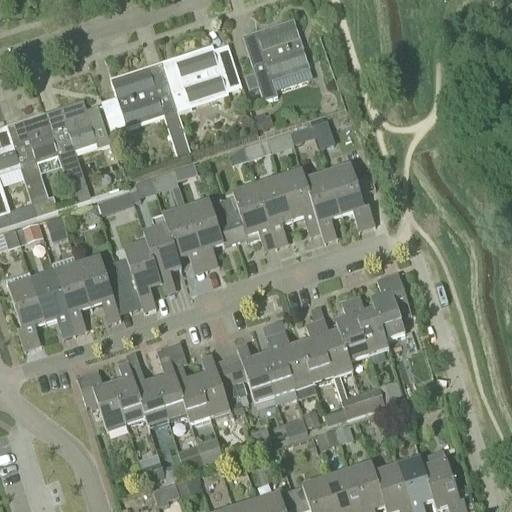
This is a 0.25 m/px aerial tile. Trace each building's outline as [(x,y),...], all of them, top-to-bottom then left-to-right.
[(265,67),(251,71),(254,80),(258,91),(258,93),(259,94),(263,107),(276,102),(275,97),(270,82),(307,70),(293,25),(281,29),(255,37),(265,67)] [(163,67),(161,68),(170,97),(177,118),(178,117),(190,113),(189,109),(226,96),(227,97),(242,92),(229,51),(213,56),(212,51),(173,64),(183,93),(173,96),(163,67)] [(147,72),(110,84),(116,103),(125,132),(126,134),(139,130),(138,126),(163,117),(164,122),(178,166),(192,162),(179,121),(178,117),(177,118),(170,97),(156,102),(147,72)] [(67,131),(50,137),(58,161),(62,172),(71,198),(74,211),(91,205),(87,193),(75,156),(97,149),(98,153),(110,149),(98,112),(86,115),(83,106),(61,113),(67,131)] [(29,144),(12,149),(20,173),(24,184),(32,210),(37,223),(58,216),(54,201),(48,203),(40,179),(37,168),(58,161),(50,137),(44,118),(35,121),(23,125),(29,144)] [(0,234),(37,223),(32,210),(11,217),(3,191),(0,182),(0,179),(20,173),(12,149),(6,131),(0,132),(0,234)] [(297,135),(289,138),(293,150),(301,148),(297,135)] [(276,142),(265,146),(270,160),(281,157),(276,142)] [(256,148),(243,153),(248,167),(260,163),(256,148)] [(351,172),(327,180),(340,224),(351,220),(365,216),(351,172)] [(173,177),(166,179),(170,194),(178,191),(173,177)] [(300,179),(278,186),(292,229),(296,228),(299,227),(302,226),(314,222),(303,187),(300,178),(300,179)] [(303,187),(314,222),(317,231),(329,227),(334,226),(340,224),(327,180),(303,187)] [(278,186),(255,193),(269,236),(281,233),(286,231),(290,230),(292,229),(278,186)] [(239,225),(227,228),(234,248),(257,240),(269,236),(255,193),(232,201),(233,205),(238,219),(239,225)] [(137,197),(130,199),(133,209),(140,206),(140,204),(137,197)] [(109,206),(98,210),(102,222),(113,218),(109,206)] [(209,208),(186,216),(200,259),(211,255),(234,248),(227,228),(217,231),(209,208)] [(186,216),(165,223),(179,265),(188,263),(200,259),(186,216)] [(61,221),(45,226),(49,238),(65,233),(61,221)] [(155,236),(143,239),(146,248),(157,282),(170,277),(182,274),(179,265),(165,223),(152,227),(155,236)] [(15,236),(20,251),(30,248),(25,233),(15,236)] [(261,240),(266,255),(285,250),(280,234),(261,240)] [(8,254),(20,251),(15,236),(3,240),(8,254)] [(125,265),(114,269),(121,290),(132,287),(141,314),(142,318),(155,313),(149,295),(160,291),(157,282),(146,248),(122,256),(125,265)] [(100,264),(77,271),(90,314),(101,310),(114,306),(117,318),(129,314),(121,290),(114,269),(102,272),(100,264)] [(55,278),(54,278),(67,321),(79,317),(90,314),(77,271),(76,271),(55,278)] [(29,278),(4,286),(6,293),(20,336),(33,332),(44,328),(31,286),(29,278)] [(31,286),(44,328),(55,325),(67,321),(54,278),(31,286)] [(375,315),(385,347),(405,341),(400,325),(411,322),(398,279),(376,286),(382,303),(372,306),(375,315)] [(385,347),(375,315),(364,319),(359,303),(350,306),(369,365),(388,358),(385,347)] [(350,371),(369,365),(350,306),(341,309),(346,325),(336,328),(350,371)] [(350,371),(336,328),(339,338),(329,341),(323,324),(314,328),(333,384),(336,393),(342,409),(343,413),(342,413),(346,425),(365,419),(358,399),(347,402),(340,382),(352,378),(349,371),(350,371)] [(313,391),(333,384),(314,328),(305,331),(310,347),(300,350),(313,391)] [(313,391),(300,350),(290,353),(285,337),(275,340),(294,397),(295,397),(313,391)] [(297,404),(295,397),(294,397),(275,340),(266,343),(271,359),(261,362),(274,404),(276,411),(297,404)] [(274,404),(261,362),(251,365),(246,349),(236,352),(238,360),(226,364),(238,402),(247,399),(243,388),(246,387),(254,410),(274,404)] [(166,353),(156,356),(165,383),(155,386),(168,428),(188,421),(191,431),(172,372),(166,353)] [(238,402),(226,364),(213,368),(211,360),(201,363),(206,379),(197,382),(210,425),(230,418),(226,406),(238,402)] [(168,428),(155,386),(144,389),(136,364),(127,367),(146,424),(149,434),(168,428)] [(126,431),(146,424),(127,367),(117,370),(122,386),(112,389),(126,431)] [(210,425),(197,382),(186,386),(181,370),(172,372),(191,431),(210,425)] [(126,431),(112,389),(102,392),(97,376),(75,384),(84,412),(96,409),(105,438),(126,431)] [(378,392),(384,413),(404,407),(397,385),(378,392)] [(365,419),(384,413),(378,392),(358,399),(365,419)] [(327,431),(346,425),(342,413),(323,420),(327,431)] [(301,420),(306,434),(320,429),(315,415),(301,420)] [(306,434),(301,420),(302,423),(283,430),(288,444),(307,438),(306,434)] [(334,435),(338,449),(339,449),(339,450),(354,445),(349,430),(334,435)] [(320,455),(338,449),(334,435),(315,441),(320,455)] [(220,455),(201,460),(205,472),(223,466),(223,465),(220,455)] [(418,464),(433,508),(434,511),(474,511),(467,490),(455,495),(442,456),(418,464)] [(201,459),(180,466),(181,467),(184,478),(205,472),(201,460),(201,459)] [(421,511),(422,511),(433,508),(418,464),(395,472),(408,511),(421,511)] [(160,468),(141,474),(146,490),(165,484),(161,473),(160,468)] [(384,511),(373,479),(372,479),(369,470),(347,477),(358,511),(384,511)] [(408,511),(395,472),(373,479),(384,511),(408,511)] [(358,511),(347,477),(325,485),(333,511),(358,511)] [(182,506),(202,499),(197,482),(176,488),(182,506)] [(333,511),(325,485),(301,493),(290,496),(294,511),(333,511)] [(158,511),(163,511),(169,510),(168,506),(180,502),(176,489),(153,497),(158,511)] [(294,511),(290,496),(279,499),(255,507),(256,511),(294,511)] [(131,511),(127,500),(116,503),(118,511),(131,511)]
